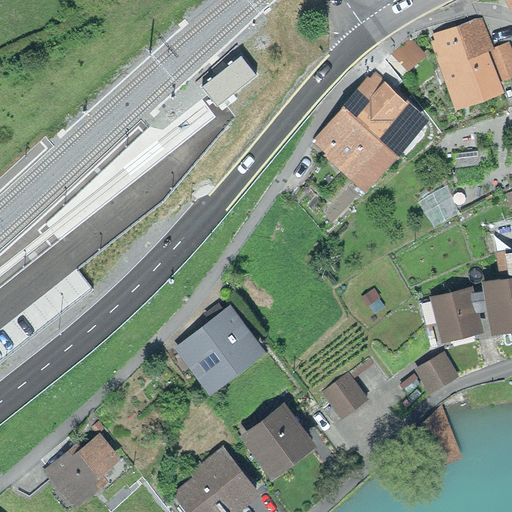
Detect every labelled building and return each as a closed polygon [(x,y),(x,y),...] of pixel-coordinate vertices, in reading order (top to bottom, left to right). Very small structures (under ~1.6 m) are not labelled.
[(473,21),(458,27),(469,57),(485,52),(481,43),(489,40),(481,18),(473,21)] [(458,27),(434,35),(450,77),(445,79),(453,101),(497,85),(485,52),(469,57),(458,27)] [(388,58),(403,74),(424,54),(408,38),(388,58)] [(235,84),(244,97),(279,71),(260,45),(225,71),(235,84)] [(511,58),(507,46),(491,53),(501,76),(511,71),(511,58)] [(384,62),(346,106),(393,146),(420,115),(390,89),(401,77),(384,62)] [(316,140),(364,181),(393,146),(346,106),(316,140)] [(203,146),(193,135),(175,152),(185,163),(203,146)] [(452,152),(454,168),(490,163),(488,147),(452,152)] [(109,219),(66,256),(84,276),(126,239),(109,219)] [(502,277),(511,275),(511,226),(493,230),(502,277)] [(488,285),(418,299),(423,322),(440,319),(443,334),(478,327),(474,308),(491,304),(495,325),(511,321),(511,275),(502,277),(487,280),(488,285)] [(184,347),(209,380),(252,346),(220,305),(209,314),(215,322),(184,347)] [(442,355),(419,368),(430,388),(453,374),(442,355)] [(325,392),(342,416),(365,398),(348,374),(325,392)] [(440,405),(413,431),(430,467),(458,454),(440,405)] [(282,408),(246,435),(272,469),(308,442),(282,408)] [(50,470),(73,499),(101,476),(96,470),(113,456),(100,439),(81,454),(77,449),(50,470)] [(256,488),(224,451),(204,468),(195,476),(175,493),(190,511),(220,511),(226,507),(229,511),(256,488)]
